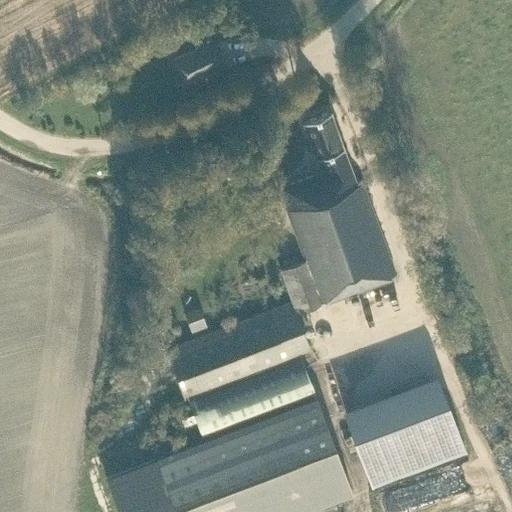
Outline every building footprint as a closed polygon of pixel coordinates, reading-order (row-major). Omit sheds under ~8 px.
[(174,27),(164,32),(168,40),(178,35),(174,27)] [(209,72),(211,77),(225,70),(210,36),(193,44),(195,48),(172,59),(183,84),(209,72)] [(186,394),(201,436),(314,393),(298,352),(309,348),(296,312),(395,275),(360,180),(354,182),(329,111),(302,121),(318,163),(312,165),(315,173),(278,187),(304,259),(280,269),(292,301),(165,348),(182,395),(186,394)] [(183,312),(191,331),(206,325),(199,306),(183,312)] [(349,427),(370,484),(465,448),(443,391),(349,427)] [(316,397),(154,458),(104,477),(118,511),(296,511),(352,491),(332,441),(316,397)]
